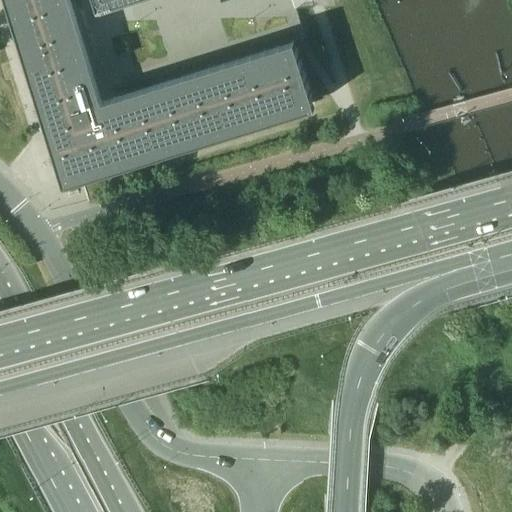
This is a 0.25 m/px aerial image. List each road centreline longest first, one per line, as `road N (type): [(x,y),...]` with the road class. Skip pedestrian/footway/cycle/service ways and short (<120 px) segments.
road 1 (trunk): [(511,214),(0,356)]
road 2 (trunk): [(0,387),(370,286),(438,275)]
road 3 (unclassified): [(261,459),(196,456),(157,440),(35,230),(0,192)]
road 4 (trunk): [(346,511),(361,375),(391,324),(438,275)]
road 5 (trunk): [(115,511),(0,283)]
road 6 (unclassified): [(446,511),(431,484),(396,468),(261,459)]
road 7 (trunk): [(0,383),(68,511)]
